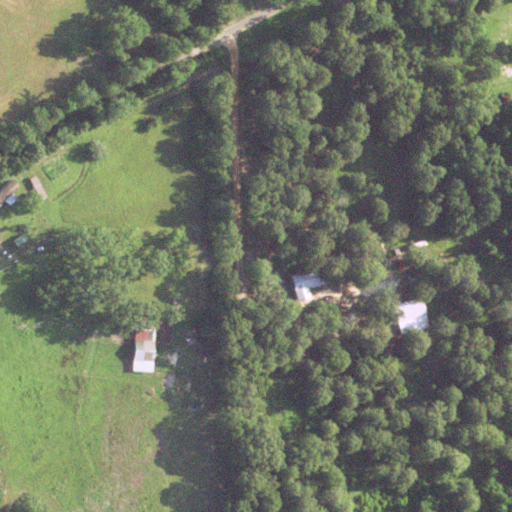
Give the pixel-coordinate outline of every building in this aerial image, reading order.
[(428,66),(431,43),(445,44),(443,68),(428,66)] [(42,164),(51,159),(61,176),(52,181),(42,164)] [(0,188),(12,176),(20,184),(0,204),(0,188)] [(0,218),(10,235),(0,241),(0,218)] [(291,273),(320,265),(324,282),(296,290),(291,273)] [(398,334),(426,328),(419,298),(391,304),(398,334)] [(378,321),(383,315),(394,324),(389,330),(378,321)] [(133,370),(135,328),(156,329),(154,371),(133,370)]
